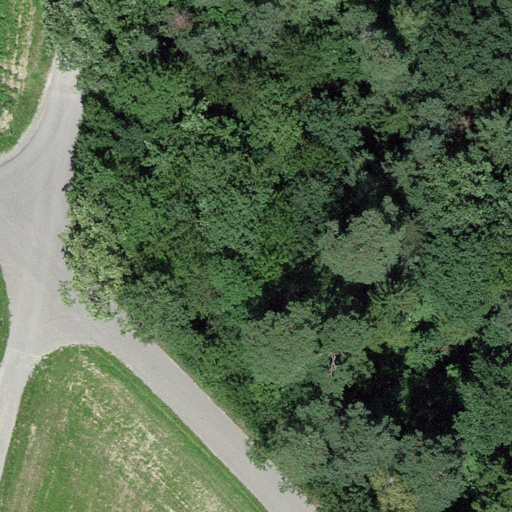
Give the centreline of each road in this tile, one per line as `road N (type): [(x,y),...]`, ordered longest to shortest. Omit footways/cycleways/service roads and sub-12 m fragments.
road 1 (track): [(33,218),(295,511)]
road 2 (track): [(68,0),(33,218),(0,194)]
road 3 (track): [(33,218),(0,367)]
